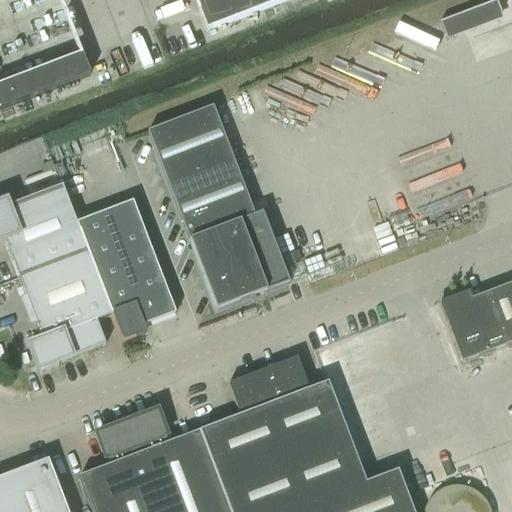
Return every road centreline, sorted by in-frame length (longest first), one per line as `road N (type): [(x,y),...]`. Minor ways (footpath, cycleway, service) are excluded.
road 1 (unclassified): [(0,430),(511,240)]
road 2 (unknown): [(431,91),(327,162)]
